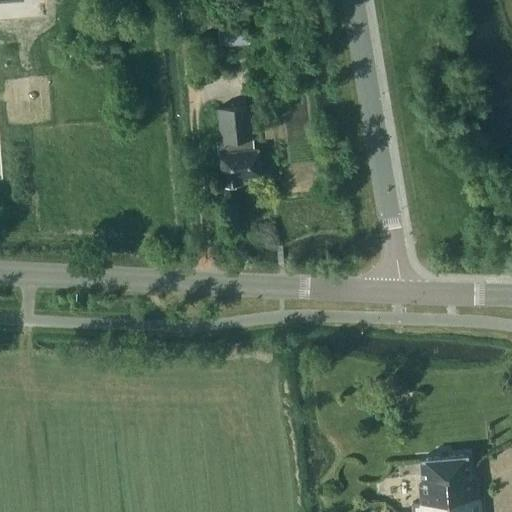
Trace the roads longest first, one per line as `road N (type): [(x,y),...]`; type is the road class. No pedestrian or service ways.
road 1 (tertiary): [(0,272),(396,291)]
road 2 (residential): [(396,291),(354,0)]
